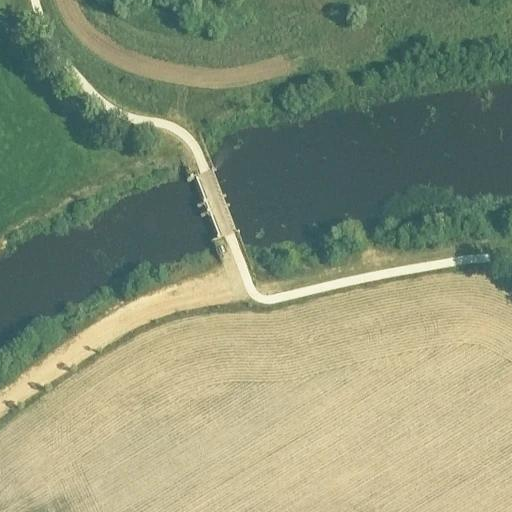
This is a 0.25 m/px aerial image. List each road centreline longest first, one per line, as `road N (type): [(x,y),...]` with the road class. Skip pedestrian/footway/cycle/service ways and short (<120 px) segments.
road 1 (track): [(244,276),(128,318),(0,407)]
road 2 (track): [(106,105),(79,116),(48,94),(28,69),(4,0)]
